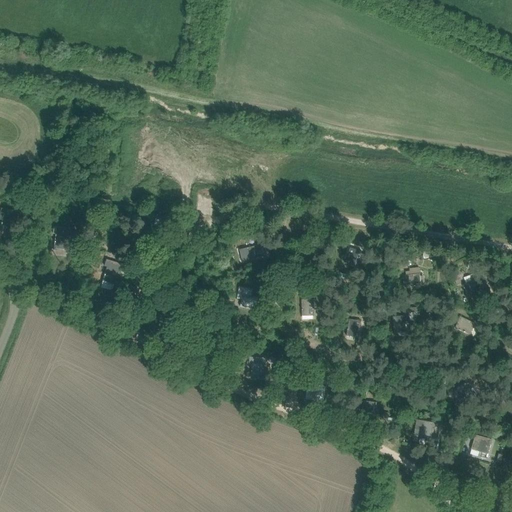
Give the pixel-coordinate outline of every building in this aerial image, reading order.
[(1,230),(13,231),(15,220),(17,221),(19,211),(2,208),(1,215),(3,215),(1,230)] [(166,227),(168,219),(169,216),(157,213),(154,225),(166,227)] [(55,242),(55,248),(66,250),(68,235),(71,236),(72,229),(55,226),(54,233),(57,234),(56,240),(55,240),(55,242)] [(245,248),(239,249),(242,261),(248,260),(265,256),(262,244),(245,248)] [(350,247),(345,262),(357,266),(358,263),(363,264),(366,255),(361,253),(361,251),(350,247)] [(115,284),(117,274),(119,270),(121,271),(124,264),(107,259),(105,266),(108,267),(106,273),(105,273),(105,275),(103,281),(115,284)] [(476,271),(470,273),(472,279),(478,277),(476,271)] [(420,273),(403,275),(405,287),(424,285),(423,276),(420,276),(420,273)] [(474,280),(464,284),(468,295),(487,288),(484,279),(480,281),(479,278),(474,280)] [(239,286),(237,298),(241,299),(240,306),(257,309),(259,298),(251,297),(253,289),(239,286)] [(314,299),(301,300),(302,315),(315,315),(314,299)] [(167,329),(169,319),(170,313),(158,310),(155,327),(167,329)] [(406,332),(406,321),(410,321),(409,314),(405,314),(405,315),(393,316),(395,333),(406,332)] [(470,334),(475,323),(461,316),(455,327),(470,334)] [(361,321),(349,319),(346,335),(358,337),(361,321)] [(220,355),(220,345),(220,338),(207,338),(207,355),(220,355)] [(264,376),(264,366),(264,360),(252,359),(252,376),(264,376)] [(472,393),(467,382),(451,390),(457,401),(472,393)] [(323,401),(325,386),(314,385),(313,392),(312,394),(313,394),(312,400),(323,401)] [(362,413),(361,418),(372,420),(374,410),(376,411),(377,403),(375,402),(364,400),(363,401),(363,403),(362,412),(362,411),(361,413),(362,413)] [(416,419),(414,434),(422,435),(433,437),(435,423),(424,420),(416,419)] [(475,435),(471,449),(476,450),(487,453),(492,439),(480,436),(475,435)]
